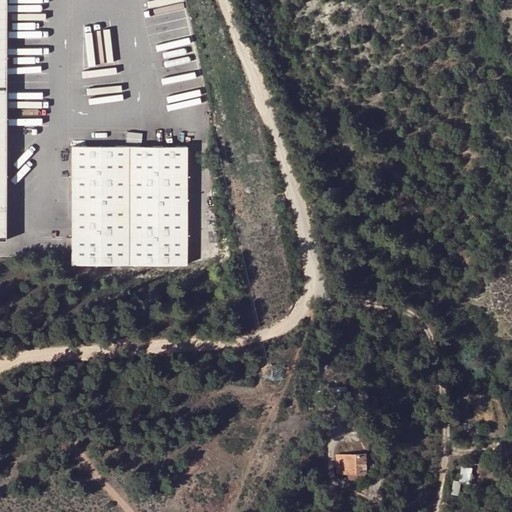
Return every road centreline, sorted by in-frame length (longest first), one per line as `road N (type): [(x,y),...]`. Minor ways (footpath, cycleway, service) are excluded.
road 1 (track): [(0,369),(30,358),(239,338),(286,326),(310,300),(314,270),(293,187),(223,0)]
road 2 (track): [(435,511),(448,438),(425,328),(395,307),(310,300)]
